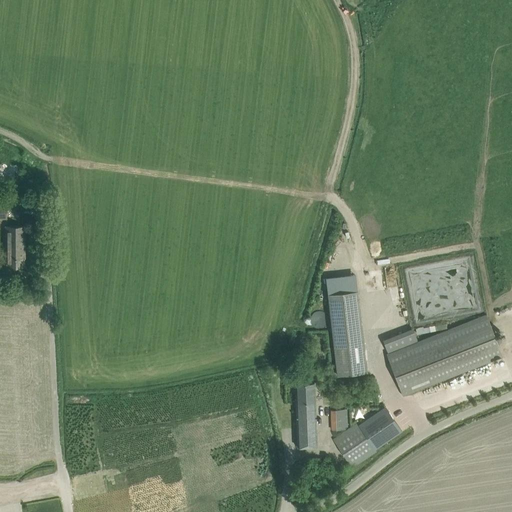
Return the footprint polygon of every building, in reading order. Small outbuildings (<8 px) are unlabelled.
[(24,266),(24,226),(6,226),(6,266),(24,266)] [(367,371),(358,290),(327,294),(337,375),(367,371)] [(503,355),(487,315),(386,354),(402,395),(503,355)] [(314,382),(295,383),(297,446),(317,446),(314,382)] [(345,429),(345,426),(348,426),(348,410),(330,410),(331,430),(345,429)] [(358,424),(333,440),(352,467),(376,450),(375,449),(402,431),(388,411),(361,429),(358,424)]
